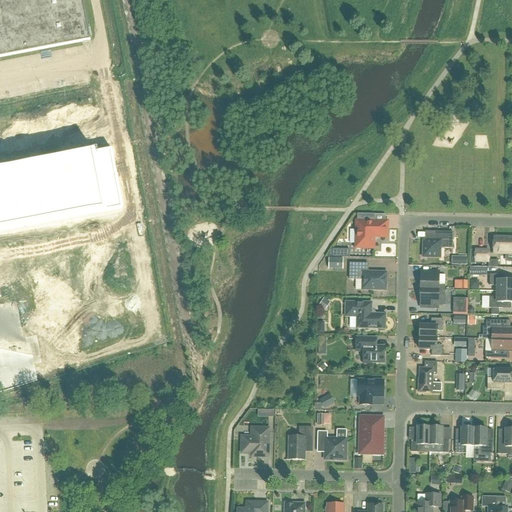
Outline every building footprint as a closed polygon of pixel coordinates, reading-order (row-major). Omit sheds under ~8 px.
[(0,0),(0,233),(15,231),(123,210),(112,151),(0,172),(0,57),(82,42),(91,40),(82,0),(0,0)] [(373,222),(373,221),(365,221),(365,222),(357,222),(357,230),(356,230),(356,243),(355,244),(355,248),(356,249),(360,249),(361,248),(374,249),(374,240),(373,239),(376,236),(377,237),(387,237),(387,222),(373,222)] [(441,248),(452,249),(453,233),(437,232),(436,240),(423,240),(422,258),(440,258),(441,248)] [(511,254),(511,238),(494,238),(493,254),(511,254)] [(489,264),(489,249),(474,249),(474,264),(489,264)] [(343,266),(343,259),(329,259),(329,269),(335,269),(335,266),(343,266)] [(386,291),(386,273),(368,273),(368,264),(350,264),(349,280),(363,280),(362,290),(386,291)] [(486,277),(486,268),(469,268),(469,277),(486,277)] [(421,290),(445,291),(445,286),(439,285),(439,272),(421,272),(421,290)] [(497,292),(511,292),(511,281),(502,281),(502,275),(489,275),(489,286),(497,286),(497,292)] [(445,296),(445,291),(421,290),(420,302),(420,308),(431,308),(438,308),(438,306),(446,306),(446,296),(445,296)] [(511,292),(497,292),(497,298),(489,297),(489,309),(501,309),(502,303),(511,303),(511,292)] [(324,299),(319,306),(323,309),(329,302),(324,299)] [(465,314),(466,299),(453,299),(452,314),(465,314)] [(385,329),(385,315),(375,315),(371,310),(371,303),(346,303),(346,317),(357,317),(357,328),(385,329)] [(419,338),(437,338),(437,332),(443,332),(443,320),(431,319),(431,326),(420,326),(419,338)] [(491,340),(511,340),(511,327),(500,327),(500,321),(486,321),(485,327),(492,327),(491,340)] [(363,352),(363,364),(371,364),(371,363),(384,363),(384,347),(376,347),(377,338),(356,338),(356,351),(363,352)] [(436,346),(437,338),(419,338),(419,350),(431,350),(431,356),(442,356),(442,346),(436,346)] [(511,352),(511,340),(491,340),(491,352),(485,352),(485,358),(499,359),(499,353),(511,352)] [(456,355),(456,363),(466,363),(466,355),(456,355)] [(437,376),(437,362),(424,362),(424,369),(420,369),(419,382),(418,382),(418,393),(426,393),(426,392),(440,393),(440,385),(432,384),(433,376),(437,376)] [(321,363),(317,367),(322,372),(326,368),(321,363)] [(511,383),(511,370),(494,370),(494,379),(487,378),(487,390),(500,390),(501,383),(511,383)] [(383,397),(384,381),(358,380),(357,397),(360,397),(360,406),(372,406),(372,397),(383,397)] [(472,391),(467,397),(474,401),(478,395),(472,391)] [(325,397),(320,400),(325,409),(330,407),(325,397)] [(382,454),(383,418),(361,418),(360,454),(382,454)] [(312,442),(312,428),(299,428),(299,437),(289,437),(288,460),(305,461),(305,442),(312,442)] [(430,428),(417,428),(417,440),(411,440),(411,453),(417,453),(417,446),(429,446),(430,428)] [(430,428),(429,446),(442,446),(442,453),(448,453),(449,441),(442,441),(442,428),(430,428)] [(268,457),(269,429),(252,429),(252,438),(242,438),(242,453),(257,454),(257,457),(268,457)] [(473,447),(474,429),(461,429),(461,441),(455,441),(455,454),(466,454),(466,447),(473,447)] [(474,429),(473,447),(480,447),(480,454),(492,454),(493,442),(486,442),(486,429),(474,429)] [(511,447),(511,429),(505,430),(505,442),(498,442),(498,455),(510,455),(510,448),(511,447)] [(346,461),(346,439),(327,439),(327,433),(318,432),(318,446),(325,446),(324,460),(346,461)] [(446,465),(440,469),(444,476),(450,472),(446,465)] [(432,477),(432,481),(437,481),(436,485),(441,486),(442,478),(432,477)] [(440,508),(440,495),(426,495),(426,503),(416,503),(416,510),(417,510),(416,511),(432,511),(432,508),(440,508)] [(464,511),(465,511),(473,511),(473,498),(461,497),(461,502),(449,502),(449,503),(443,503),(443,511),(464,511)] [(507,511),(507,507),(495,506),(495,498),(482,498),(482,507),(488,507),(488,511),(507,511)] [(267,511),(267,503),(252,503),(252,504),(247,504),(246,509),(238,509),(237,511),(267,511)]
